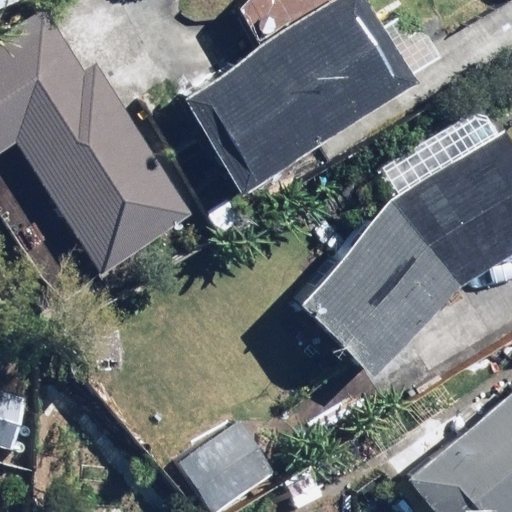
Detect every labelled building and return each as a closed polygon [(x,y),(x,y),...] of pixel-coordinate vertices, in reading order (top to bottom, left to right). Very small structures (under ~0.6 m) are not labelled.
[(408,71),(364,0),(327,0),(181,91),(235,178),(408,71)] [(187,212),(48,2),(0,33),(0,141),(5,139),(94,273),(187,212)] [(404,186),(298,288),(371,370),(464,275),(511,242),(511,143),(500,124),(404,186)] [(511,511),(511,376),(401,457),(441,511),(511,511)] [(129,511),(130,500),(46,497),(45,511),(129,511)]
